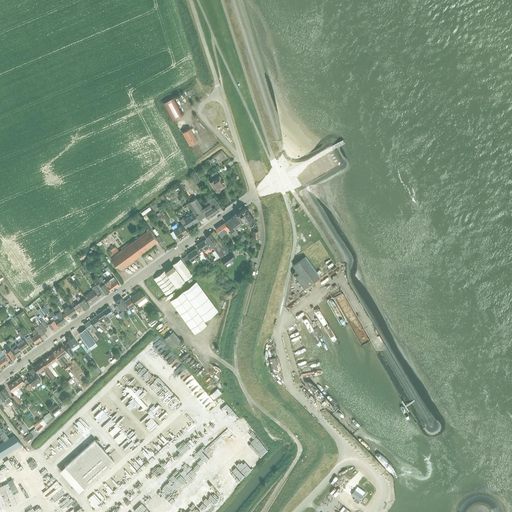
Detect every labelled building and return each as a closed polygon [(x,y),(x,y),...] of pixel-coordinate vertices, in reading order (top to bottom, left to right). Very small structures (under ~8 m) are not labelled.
[(173,98),(163,103),(172,121),(182,115),(173,98)] [(189,145),(197,140),(190,128),(182,132),(189,145)] [(225,185),(216,171),(211,175),(213,178),(209,181),(216,191),(225,185)] [(195,172),(190,175),(196,183),(200,180),(195,172)] [(195,216),(198,220),(206,215),(208,217),(218,211),(217,209),(221,207),(213,197),(207,201),(209,204),(203,208),(196,198),(190,201),(199,214),(195,216)] [(199,214),(190,201),(187,203),(191,209),(193,211),(188,214),(188,213),(186,215),(187,217),(185,218),(184,217),(180,220),(182,224),(185,229),(198,220),(195,216),(199,214)] [(149,206),(141,212),(143,215),(151,209),(149,206)] [(236,214),(242,221),(244,219),(248,225),(254,221),(247,209),(246,208),(240,211),(236,214)] [(236,214),(225,222),(234,234),(237,232),(235,229),(242,225),(243,224),(242,221),(236,214)] [(177,223),(171,227),(173,230),(178,238),(188,232),(185,229),(182,224),(179,226),(177,223)] [(224,223),(216,229),(222,238),(223,237),(222,235),(229,230),(224,223)] [(117,248),(109,254),(111,257),(110,257),(120,270),(159,242),(156,238),(150,229),(147,231),(140,236),(119,251),(117,248)] [(220,248),(224,244),(214,230),(210,233),(210,234),(205,237),(206,238),(213,248),(215,250),(216,251),(220,248)] [(159,236),(156,238),(159,242),(162,246),(165,244),(162,240),(159,236)] [(213,248),(206,238),(203,240),(196,245),(201,251),(203,249),(204,251),(205,250),(209,248),(210,250),(213,248)] [(216,251),(218,254),(219,256),(225,264),(235,257),(232,253),(231,255),(228,250),(224,244),(220,248),(216,251)] [(204,264),(206,263),(201,255),(200,255),(195,249),(187,254),(191,261),(199,256),(204,264)] [(192,263),(187,256),(182,259),(187,266),(192,263)] [(322,273),(321,271),(320,270),(317,271),(317,272),(306,256),(293,266),(299,274),(296,277),(304,289),(305,290),(306,289),(310,286),(311,285),(313,284),(322,278),(321,277),(319,275),(322,273)] [(172,265),(184,281),(192,275),(180,259),(172,265)] [(91,271),(86,263),(87,262),(86,260),(82,263),(89,273),(91,271)] [(184,281),(172,265),(165,271),(176,287),(184,281)] [(106,271),(102,273),(105,277),(112,271),(108,266),(105,269),(106,271)] [(176,287),(165,271),(164,270),(154,278),(166,294),(176,287)] [(75,274),(71,277),(73,280),(77,285),(80,283),(77,278),(75,274)] [(111,290),(103,280),(101,277),(98,279),(100,282),(98,284),(105,294),(111,290)] [(104,279),(103,280),(111,290),(119,284),(113,277),(106,282),(104,279)] [(196,281),(183,292),(204,321),(214,314),(216,312),(216,311),(207,299),(200,290),(202,289),(197,282),(196,281)] [(85,296),(89,303),(98,297),(98,296),(101,294),(95,285),(91,288),(93,290),(85,296)] [(136,304),(146,297),(140,290),(135,294),(134,293),(131,296),(136,304)] [(204,320),(183,292),(170,301),(194,333),(207,324),(204,320)] [(341,293),(334,297),(361,346),(369,342),(341,293)] [(82,308),(83,310),(83,311),(84,310),(79,303),(75,305),(71,300),(73,298),(71,295),(67,298),(69,301),(73,307),(74,307),(77,311),(82,308)] [(79,303),(84,310),(89,306),(84,299),(82,301),(78,296),(76,298),(79,302),(79,303)] [(348,324),(332,297),(326,301),(342,328),(348,324)] [(57,298),(53,301),(57,306),(61,303),(57,298)] [(117,305),(114,307),(124,321),(127,325),(129,323),(126,319),(128,318),(122,310),(121,311),(121,310),(125,307),(126,310),(129,308),(121,298),(115,302),(117,305)] [(138,315),(141,313),(137,309),(129,298),(124,301),(129,308),(133,306),(136,310),(135,311),(138,315)] [(62,315),(65,319),(68,317),(69,317),(76,312),(72,307),(70,309),(68,306),(63,309),(65,312),(62,315)] [(103,311),(107,316),(113,312),(109,306),(103,311)] [(58,326),(65,321),(59,312),(56,314),(58,317),(57,317),(58,319),(57,319),(54,315),(52,311),(49,312),(52,317),(58,326)] [(107,316),(103,311),(97,315),(100,320),(103,318),(107,323),(110,321),(107,316)] [(96,315),(90,320),(95,326),(99,323),(101,325),(99,326),(103,331),(104,332),(106,330),(106,329),(96,315)] [(41,323),(38,325),(43,332),(47,330),(45,328),(48,326),(44,321),(43,320),(42,318),(41,317),(39,319),(41,323)] [(52,330),(57,326),(53,320),(51,322),(49,319),(46,321),(52,330)] [(97,336),(100,334),(89,320),(84,324),(87,329),(90,327),(92,329),(93,328),(94,330),(93,331),(97,336)] [(41,336),(44,334),(38,325),(35,328),(37,331),(41,336)] [(22,338),(25,336),(19,328),(16,330),(22,338)] [(85,328),(79,333),(89,347),(95,342),(85,328)] [(32,335),(33,336),(31,338),(35,343),(41,339),(34,329),(31,331),(33,334),(32,335)] [(172,349),(181,341),(173,331),(164,339),(172,349)] [(68,342),(64,345),(72,356),(75,354),(71,347),(77,342),(73,336),(71,334),(67,336),(65,338),(66,338),(68,342)] [(21,351),(28,345),(23,339),(18,342),(15,338),(13,340),(21,351)] [(152,344),(156,349),(163,344),(160,339),(152,344)] [(10,349),(16,357),(22,353),(17,347),(15,345),(10,349)] [(16,357),(10,349),(8,346),(6,348),(7,351),(6,352),(11,360),(16,357)] [(62,346),(53,353),(57,359),(62,365),(66,361),(62,355),(65,353),(68,357),(70,356),(62,346)] [(0,365),(9,359),(5,353),(3,354),(5,356),(1,359),(0,358),(0,365)] [(57,359),(53,353),(43,360),(51,371),(55,377),(58,375),(54,369),(50,364),(57,359)] [(273,357),(268,358),(269,361),(271,371),(279,369),(276,357),(273,357)] [(55,377),(48,368),(42,360),(36,365),(33,368),(38,374),(41,371),(41,370),(42,369),(51,380),(55,377)] [(41,380),(32,368),(29,371),(31,374),(26,378),(33,386),(41,380)] [(129,374),(121,381),(131,393),(139,386),(129,374)] [(319,376),(301,383),(330,414),(338,397),(319,376)] [(20,377),(14,381),(19,388),(23,385),(22,384),(24,382),(20,377)] [(33,389),(31,387),(29,383),(26,379),(24,381),(27,385),(26,386),(29,389),(30,388),(32,390),(33,389)] [(19,388),(14,381),(8,386),(12,391),(15,389),(18,392),(21,390),(19,388)] [(218,388),(210,396),(214,400),(222,393),(218,388)] [(0,392),(7,402),(8,403),(11,400),(9,396),(9,395),(4,389),(0,391),(0,392)] [(161,392),(157,396),(163,401),(166,397),(161,392)] [(126,433),(102,407),(105,404),(107,407),(111,403),(109,401),(107,403),(103,399),(89,412),(117,441),(126,433)] [(17,403),(14,400),(12,402),(17,409),(20,407),(17,404),(17,403)] [(129,404),(127,408),(134,413),(138,408),(135,406),(134,408),(129,404)] [(34,425),(37,430),(38,431),(46,424),(45,422),(42,419),(34,425)] [(0,427),(0,435),(0,436),(2,439),(4,441),(9,438),(4,431),(5,431),(3,428),(1,429),(0,427)] [(33,436),(30,433),(25,437),(28,441),(33,436)] [(95,440),(65,466),(84,488),(114,461),(95,440)] [(187,489),(202,471),(198,466),(197,465),(199,463),(192,457),(188,460),(190,463),(187,467),(189,470),(186,473),(185,473),(179,480),(176,478),(174,479),(172,476),(169,479),(167,480),(165,479),(168,483),(169,484),(170,486),(175,490),(179,487),(184,492),(186,490),(187,489)] [(244,462),(241,466),(234,459),(230,463),(243,476),(251,468),(244,462)] [(0,478),(0,493),(16,487),(12,479),(6,481),(4,477),(0,478)] [(48,481),(39,489),(41,491),(49,483),(48,481)] [(354,491),(352,494),(355,497),(355,498),(354,500),(356,502),(359,503),(360,502),(360,501),(359,500),(360,499),(362,496),(363,495),(364,493),(365,491),(362,489),(360,488),(358,486),(355,489),(355,490),(354,491)] [(46,496),(50,500),(56,494),(52,490),(46,496)] [(86,500),(93,507),(102,498),(95,491),(86,500)] [(324,497),(325,498),(319,502),(323,507),(329,503),(326,499),(328,497),(327,495),(324,497)] [(198,503),(191,511),(204,511),(206,510),(198,503)]
